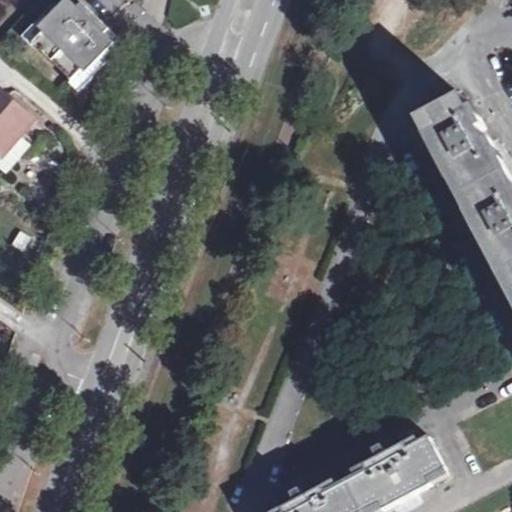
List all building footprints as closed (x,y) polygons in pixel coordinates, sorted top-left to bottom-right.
[(89,67),(93,71),(122,42),(81,0),(70,0),(46,25),(51,29),(36,44),(74,81),(89,67)] [(89,67),(74,81),(79,85),(93,71),(89,67)] [(0,153),(4,158),(0,162),(0,166),(8,173),(32,145),(22,137),(36,120),(4,93),(0,97),(0,153)] [(511,187),(490,145),(494,142),(476,109),(472,111),(465,97),(426,118),(511,280),(511,187)] [(487,284),(500,278),(483,240),(470,246),(487,284)] [(386,511),(453,476),(433,437),(423,442),(420,438),(398,449),(394,441),(377,450),(381,458),(356,471),(359,476),(342,485),(339,480),(318,491),(313,483),(296,492),(300,500),(277,511),(386,511)]
